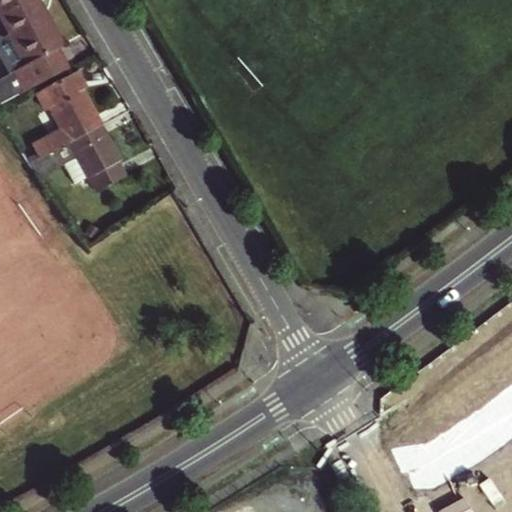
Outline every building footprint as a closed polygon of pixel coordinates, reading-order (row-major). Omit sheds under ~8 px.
[(0,0),(0,13),(9,30),(42,12),(46,10),(40,0),(0,0)] [(9,30),(38,85),(70,69),(61,52),(62,51),(42,12),(9,30)] [(51,107),(81,90),(84,89),(74,71),(34,92),(44,112),(51,108),(51,107)] [(99,125),(81,90),(51,107),(51,108),(52,110),(62,128),(32,144),(39,158),(99,125)] [(119,162),(99,125),(39,158),(29,163),(40,179),(61,168),(72,187),(86,180),(94,195),(124,180),(116,164),(119,162)]
